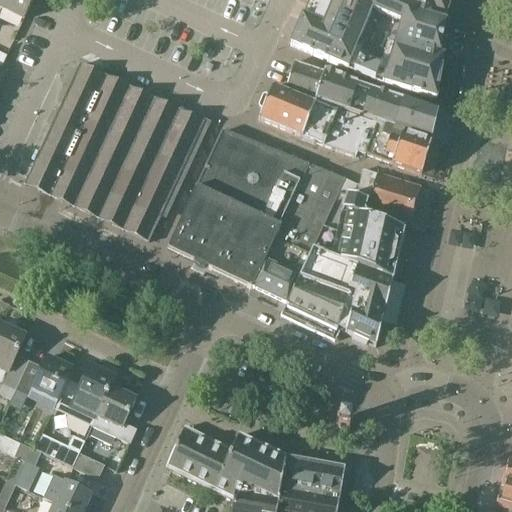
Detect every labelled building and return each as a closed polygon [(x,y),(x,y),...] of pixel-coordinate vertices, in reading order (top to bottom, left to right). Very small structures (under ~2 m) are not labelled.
[(5,0),(1,11),(24,22),(34,0),(5,0)] [(451,0),(311,0),(303,19),(291,46),(320,58),(379,84),(436,101),(442,63),(443,60),(438,58),(438,56),(438,55),(446,19),(447,16),(451,0)] [(25,187),(252,292),(310,168),(226,129),(84,61),(25,187)] [(294,65),(285,94),(314,103),(376,127),(375,129),(431,145),(438,113),(405,103),(405,101),(357,86),(357,85),(341,80),(342,78),(324,72),(324,74),(294,65)] [(314,103),(285,94),(272,90),(268,100),(265,99),(262,100),(258,110),(259,112),(262,114),(258,124),(323,150),(356,160),(358,155),(365,158),(365,157),(422,178),(431,145),(375,129),(376,127),(314,103)] [(298,283),(312,252),(345,183),(345,182),(310,168),(252,292),(286,308),(298,283)] [(405,231),(387,227),(374,223),(364,220),(377,177),(363,172),(358,188),(356,187),(345,183),(312,252),(393,283),(393,282),(394,281),(393,281),(399,258),(405,232),(405,231)] [(364,220),(374,223),(387,227),(405,231),(406,226),(411,227),(421,189),(377,176),(377,177),(364,220)] [(345,314),(343,313),(336,333),(376,350),(384,319),(383,319),(384,313),(385,313),(393,283),(312,252),(298,283),(348,302),(345,314)] [(286,308),(336,333),(343,313),(345,314),(348,302),(298,283),(286,308)] [(0,398),(10,403),(15,393),(29,364),(16,358),(25,338),(0,326),(0,372),(7,375),(0,389),(0,398)] [(53,412),(57,404),(67,382),(72,371),(69,370),(71,366),(57,360),(56,363),(46,359),(41,370),(29,364),(15,393),(28,399),(28,400),(53,412)] [(96,420),(115,380),(89,368),(80,388),(67,382),(57,404),(53,412),(92,430),(92,429),(96,420)] [(115,380),(96,420),(92,429),(130,448),(137,433),(124,426),(136,401),(111,390),(115,381),(115,380)] [(350,422),(339,420),(337,431),(348,433),(350,422)] [(165,472),(212,495),(232,453),(185,430),(165,472)] [(19,446),(0,437),(0,454),(13,460),(19,446)] [(41,456),(72,471),(79,457),(80,455),(41,437),(34,453),(41,456)] [(212,495),(233,505),(237,482),(280,490),(286,460),(239,438),(232,453),(212,495)] [(13,460),(17,462),(26,466),(34,470),(41,456),(34,453),(23,448),(19,446),(13,460)] [(79,457),(72,471),(98,483),(104,468),(79,457)] [(231,511),(337,511),(338,510),(345,470),(286,460),(280,490),(237,482),(233,505),(231,511)] [(17,462),(7,484),(16,489),(26,466),(17,462)] [(494,511),(511,511),(511,463),(509,463),(494,511)] [(43,501),(54,507),(65,511),(85,511),(92,497),(54,478),(43,501)] [(7,484),(0,498),(0,508),(5,511),(16,489),(7,484)]
